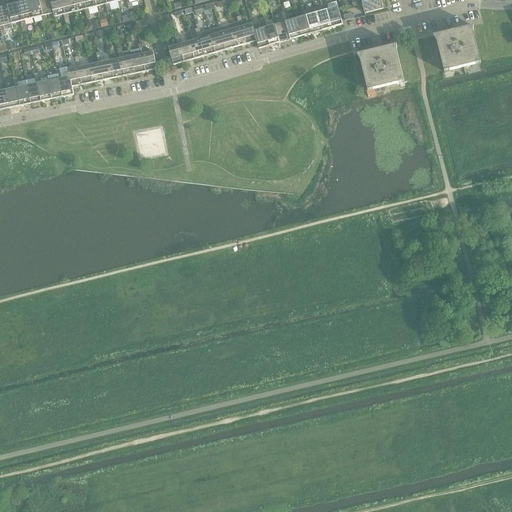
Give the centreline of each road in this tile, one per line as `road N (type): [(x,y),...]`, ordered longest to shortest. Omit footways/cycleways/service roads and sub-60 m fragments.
road 1 (unknown): [(0,475),(511,354)]
road 2 (residential): [(172,91),(408,19)]
road 3 (residential): [(0,123),(172,91)]
